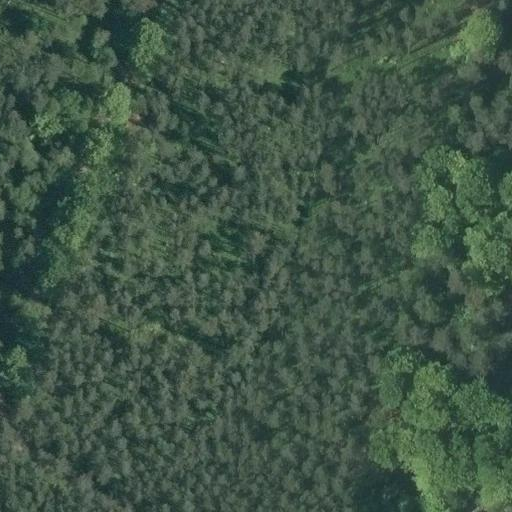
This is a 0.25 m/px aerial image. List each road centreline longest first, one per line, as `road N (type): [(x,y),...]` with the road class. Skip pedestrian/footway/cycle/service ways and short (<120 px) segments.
road 1 (track): [(0,381),(152,0)]
road 2 (track): [(511,314),(470,511)]
road 3 (track): [(116,511),(0,430)]
